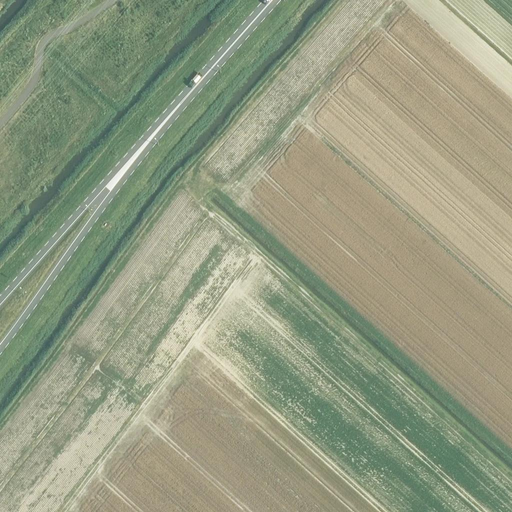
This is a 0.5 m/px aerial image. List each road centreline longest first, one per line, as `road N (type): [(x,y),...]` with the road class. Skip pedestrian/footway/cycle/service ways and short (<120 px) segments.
road 1 (primary): [(0,349),(136,150)]
road 2 (primary): [(136,150),(269,0)]
road 3 (primary): [(136,150),(0,296)]
